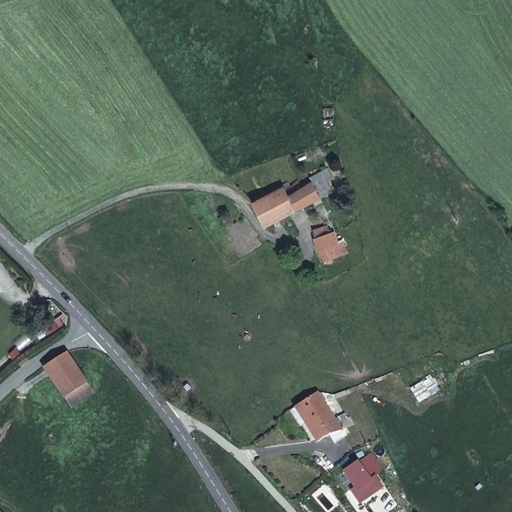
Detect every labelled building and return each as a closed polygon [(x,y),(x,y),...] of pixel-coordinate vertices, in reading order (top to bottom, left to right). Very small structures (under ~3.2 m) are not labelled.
[(317,179),(325,195),(337,189),(329,173),(317,179)] [(323,205),(329,203),(325,195),(317,179),(306,185),(304,181),(289,190),(287,186),(256,203),(269,225),(283,218),(286,224),(295,220),(293,214),(320,199),(323,205)] [(336,243),(342,240),(338,229),(333,230),(330,223),(315,227),(327,262),(340,257),(336,243)] [(88,384),(67,352),(44,367),(66,399),(88,384)] [(320,437),(342,427),(326,397),(322,391),(301,404),(310,420),(320,437)] [(360,486),(373,476),(358,458),(345,468),(360,486)] [(379,497),(378,494),(376,492),(372,492),(370,494),(369,497),(370,500),(373,501),(376,501),(378,500),(379,497)]
